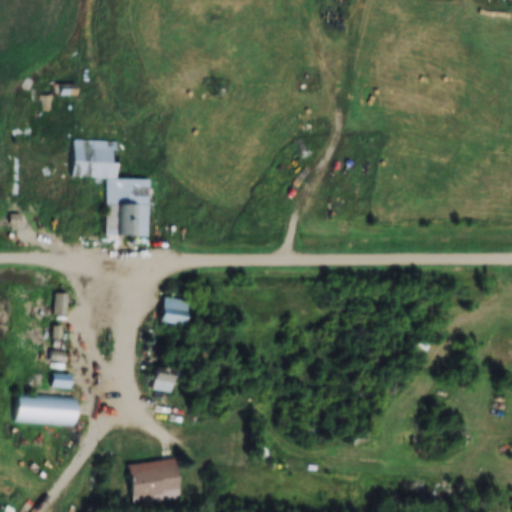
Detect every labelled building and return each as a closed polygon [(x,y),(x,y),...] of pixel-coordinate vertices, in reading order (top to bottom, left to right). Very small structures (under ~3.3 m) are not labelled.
[(74,84),(50,83),(49,94),(38,93),(38,112),(51,112),(51,96),(74,96),(74,84)] [(146,179),(113,178),(115,141),(70,140),(69,177),(104,178),(102,234),(145,235),(146,179)] [(65,316),(65,293),(52,292),(51,316),(65,316)] [(159,323),(182,323),(182,299),(159,299),(159,323)] [(166,393),(171,370),(152,366),(147,388),(166,393)] [(69,375),(50,373),(49,386),(68,388),(69,375)] [(71,426),(72,398),(13,395),(12,424),(71,426)] [(177,498),(172,458),(125,464),(130,504),(177,498)]
